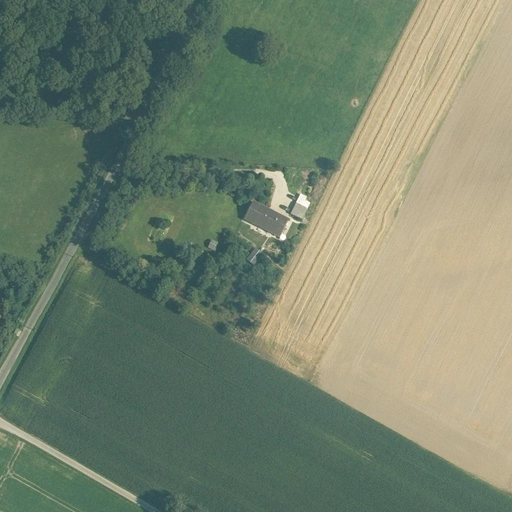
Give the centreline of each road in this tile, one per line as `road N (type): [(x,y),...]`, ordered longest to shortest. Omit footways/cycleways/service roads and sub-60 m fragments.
road 1 (unclassified): [(205,0),(0,378)]
road 2 (track): [(154,511),(0,422)]
